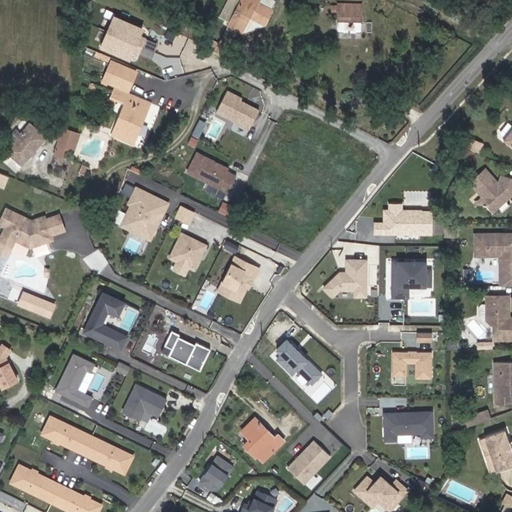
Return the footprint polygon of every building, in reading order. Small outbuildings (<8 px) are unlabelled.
[(228,0),(220,17),(230,22),(228,25),(241,32),(249,17),(264,24),(271,9),(270,9),(274,1),(273,0),(228,0)] [(337,6),(337,9),(337,14),(336,22),(344,22),(354,22),(362,23),(363,7),(337,6)] [(154,34),(112,18),(100,48),(133,62),(142,65),(147,53),(132,47),(135,40),(150,46),(154,34)] [(233,40),(224,35),(218,46),(227,51),(233,40)] [(135,72),(110,62),(103,81),(127,91),(135,72)] [(126,101),(114,132),(134,140),(142,122),(138,120),(142,109),(140,108),(143,101),(115,90),(112,96),(126,101)] [(227,92),(216,113),(249,130),(258,112),(240,102),(241,99),(227,92)] [(149,103),(143,101),(140,108),(142,109),(138,120),(142,122),(149,103)] [(199,120),(196,127),(202,130),(206,124),(199,120)] [(31,124),(6,150),(22,165),(47,139),(31,124)] [(202,130),(196,127),(191,135),(198,139),(202,130)] [(79,135),(77,134),(62,129),(57,144),(69,149),(73,150),(79,135)] [(132,145),(134,140),(114,132),(112,136),(132,145)] [(462,148),(475,153),(479,144),(466,139),(462,148)] [(69,149),(57,144),(53,155),(65,160),(69,149)] [(195,153),(186,173),(228,192),(236,175),(226,170),(227,168),(195,153)] [(483,199),(483,207),(486,207),(492,214),(506,201),(506,198),(511,192),(511,180),(503,177),(500,185),(498,185),(486,171),(471,185),(483,199)] [(135,224),(132,231),(150,239),(167,203),(135,189),(128,204),(130,205),(124,219),(135,224)] [(180,205),(174,216),(188,223),(193,211),(180,205)] [(431,210),(381,209),(381,221),(372,221),(372,235),(431,237),(431,210)] [(6,210),(0,222),(0,224),(6,228),(0,239),(0,241),(11,247),(14,240),(30,248),(45,243),(47,242),(50,236),(64,231),(59,216),(45,221),(44,218),(32,222),(6,210)] [(121,226),(132,231),(135,224),(124,219),(121,226)] [(443,237),(453,237),(453,227),(442,228),(443,237)] [(181,232),(168,256),(174,259),(187,265),(193,268),(205,244),(181,232)] [(511,235),(476,236),(476,253),(487,253),(487,257),(500,257),(500,272),(500,288),(511,287),(511,235)] [(237,244),(226,238),(223,245),(234,251),(237,244)] [(217,288),(238,299),(245,284),(244,281),(245,279),(248,278),(251,272),(254,274),(258,266),(234,254),(217,288)] [(365,258),(344,258),(344,271),(338,271),(320,288),(330,299),(340,290),(354,290),(354,298),(365,298),(365,258)] [(187,265),(174,259),(171,266),(184,272),(187,265)] [(391,281),(391,296),(406,296),(406,285),(429,285),(429,269),(423,269),(423,261),(391,260),(391,275),(394,275),(394,281),(391,281)] [(101,290),(82,329),(120,348),(127,336),(101,323),(108,309),(118,314),(124,302),(101,290)] [(494,325),(495,332),(495,340),(511,340),(511,318),(509,318),(509,297),(486,297),(486,305),(486,321),(491,325),(494,325)] [(486,305),(481,305),(481,325),(487,332),(495,332),(494,325),(491,325),(486,321),(486,305)] [(432,340),(433,331),(418,330),(417,339),(432,340)] [(161,351),(200,370),(209,350),(195,343),(194,346),(177,338),(178,335),(171,331),(161,351)] [(322,374),(285,338),(274,349),(311,385),(322,374)] [(454,341),(445,341),(445,349),(454,349),(454,341)] [(4,343),(0,350),(8,355),(12,348),(4,343)] [(5,358),(8,355),(0,350),(0,376),(5,386),(19,378),(11,361),(5,358)] [(391,375),(404,375),(404,362),(414,362),(414,377),(429,377),(429,352),(391,352),(391,375)] [(74,353),(56,390),(88,405),(93,396),(77,389),(87,369),(91,370),(95,363),(74,353)] [(116,368),(126,373),(130,367),(119,362),(116,368)] [(511,362),(494,363),(496,404),(511,404),(511,396),(511,362)] [(165,398),(135,384),(122,411),(139,419),(144,408),(157,415),(165,398)] [(393,412),(382,412),(383,439),(394,439),(393,433),(419,432),(419,436),(431,436),(430,410),(416,411),(416,412),(405,412),(405,411),(400,411),(400,416),(393,417),(393,412)] [(467,427),(491,419),(488,410),(464,419),(467,427)] [(83,453),(91,435),(74,427),(71,432),(67,430),(64,422),(51,415),(42,433),(83,453)] [(257,457),(258,456),(263,462),(284,440),(278,433),(274,437),(254,417),(241,431),(249,439),(243,444),(257,457)] [(71,432),(74,427),(64,422),(67,430),(71,432)] [(511,451),(511,448),(509,441),(508,442),(504,429),(483,436),(496,471),(497,470),(511,465),(511,451)] [(91,435),(83,453),(124,472),(132,455),(119,448),(111,451),(107,449),(110,444),(91,435)] [(478,438),(490,472),(496,471),(483,436),(478,438)] [(303,486),(331,456),(313,439),(285,468),(303,486)] [(216,455),(198,481),(216,494),(235,468),(216,455)] [(54,501),(63,483),(22,463),(13,481),(27,488),(34,485),(39,487),(36,492),(54,501)] [(381,476),(379,474),(373,481),(375,483),(381,476)] [(395,501),(406,488),(395,478),(390,484),(381,476),(375,483),(373,481),(366,475),(353,489),(371,505),(377,498),(384,504),(390,497),(395,501)] [(414,483),(421,486),(425,480),(418,477),(414,483)] [(63,483),(54,501),(72,510),(74,504),(79,506),(80,511),(98,511),(103,503),(63,483)] [(268,511),(276,498),(256,488),(250,500),(248,504),(245,503),(242,501),(237,511),(268,511)] [(384,504),(388,508),(395,501),(390,497),(384,504)]
